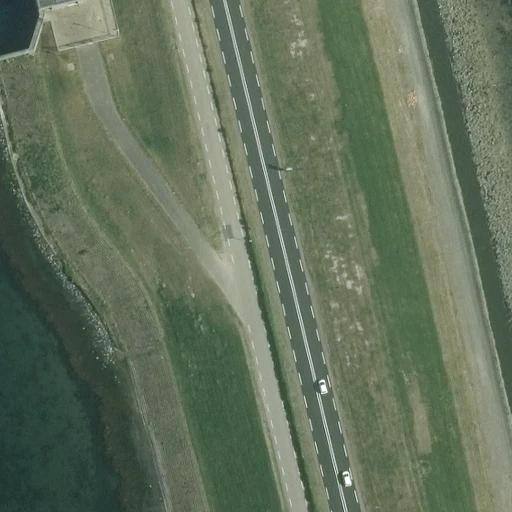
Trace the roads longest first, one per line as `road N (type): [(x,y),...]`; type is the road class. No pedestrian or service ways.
road 1 (primary): [(222,0),(343,511)]
road 2 (unclassified): [(297,511),(177,0)]
